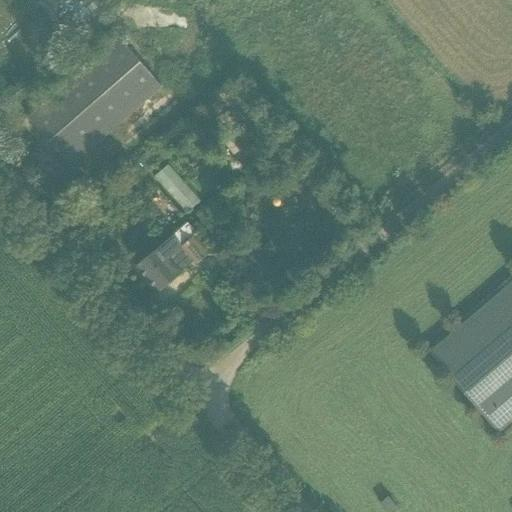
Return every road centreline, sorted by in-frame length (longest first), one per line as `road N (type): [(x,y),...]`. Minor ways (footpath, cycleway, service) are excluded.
road 1 (unclassified): [(511,125),(199,388)]
road 2 (unclassified): [(199,388),(0,166)]
road 3 (unclassified): [(308,511),(199,388)]
